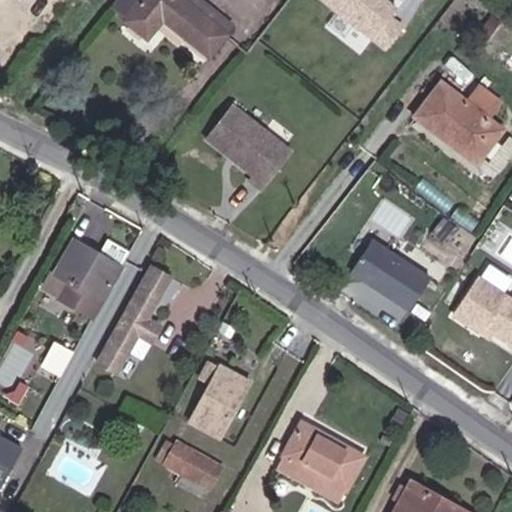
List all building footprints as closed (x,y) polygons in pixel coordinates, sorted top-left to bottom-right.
[(170,19),(181,28),(199,5),(193,0),(150,0),(134,19),(156,35),(170,19)] [(322,0),(391,54),(408,33),(395,22),(401,14),(383,0),(375,0),(376,0),(375,0),(322,0)] [(216,56),(235,33),(199,5),(181,28),(216,56)] [(419,118),(476,160),(502,127),(444,83),(419,118)] [(237,103),(211,136),(257,173),(253,178),(267,188),(297,151),(237,103)] [(441,275),(382,239),(362,270),(378,280),(384,281),(389,283),(387,286),(421,307),(441,275)] [(129,268),(80,243),(63,277),(73,282),(65,301),(103,319),(129,268)] [(172,324),(161,318),(182,275),(161,264),(113,357),(136,368),(155,331),(168,336),(172,324)] [(511,298),(476,275),(450,313),(480,333),(483,327),(506,341),(511,345),(511,298)] [(486,337),(490,331),(483,327),(480,333),(486,337)] [(192,426),(223,439),(251,381),(219,366),(192,426)] [(285,467),(342,495),(366,445),(308,418),(285,467)] [(0,485),(10,490),(31,449),(0,433),(0,485)] [(186,485),(215,497),(228,467),(178,445),(170,466),(190,475),(186,485)] [(480,511),(484,504),(420,471),(414,483),(400,477),(395,488),(409,495),(400,511),(480,511)] [(252,511),(232,501),(225,511),(252,511)]
